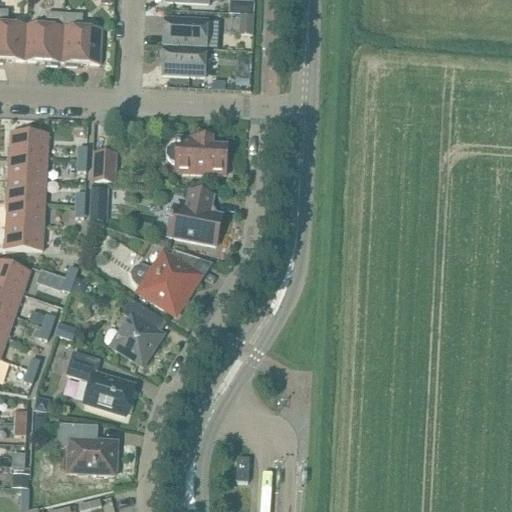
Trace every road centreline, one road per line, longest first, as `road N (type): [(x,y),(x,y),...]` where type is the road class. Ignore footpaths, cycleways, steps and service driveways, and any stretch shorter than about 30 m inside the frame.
road 1 (residential): [(149,511),(149,460),(167,396),(252,252),(259,125),(268,108)]
road 2 (tertiary): [(296,229),(271,289),(189,425),(179,511)]
road 3 (tertiary): [(201,511),(204,447),(288,300),(296,229)]
road 4 (residential): [(127,102),(268,108)]
road 5 (residential): [(0,96),(127,102)]
